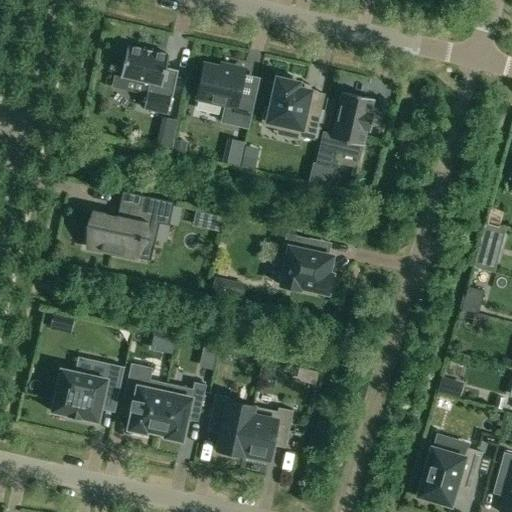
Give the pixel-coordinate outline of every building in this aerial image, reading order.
[(122,47),(119,60),(124,62),(120,77),(149,83),(144,108),(167,114),(171,98),(177,71),(166,68),(169,55),(153,51),(143,49),(127,46),(127,48),(122,47)] [(204,64),(197,98),(225,104),(221,122),(247,128),(254,98),(238,95),(244,70),(230,66),(229,69),(204,64)] [(265,108),(262,125),(278,128),(279,124),(300,129),(299,136),(314,139),(321,108),(307,105),(310,90),(297,87),(299,82),(294,81),(295,78),(282,75),(281,78),(276,77),(269,109),(265,108)] [(323,133),(316,164),(332,168),(335,152),(359,157),(362,146),(366,130),(370,131),(374,113),(370,113),(373,99),(342,92),(332,135),(323,133)] [(174,141),(171,153),(184,155),(186,144),(174,141)] [(96,212),(91,234),(101,236),(98,249),(136,257),(140,240),(154,243),(159,223),(168,225),(173,202),(141,195),(138,208),(129,206),(127,219),(116,216),(116,215),(115,215),(114,216),(108,215),(108,213),(107,213),(106,214),(96,212)] [(485,224),(481,238),(500,243),(504,229),(485,224)] [(288,247),(280,285),(299,289),(300,287),(328,293),(332,274),(328,273),(332,256),(307,250),(310,238),(286,233),(283,246),(288,247)] [(477,253),(473,267),(493,272),(496,258),(477,253)] [(213,281),(210,294),(221,296),(224,283),(213,281)] [(468,286),(461,309),(478,313),(484,291),(468,286)] [(60,369),(51,411),(67,414),(66,415),(68,416),(68,415),(80,418),(82,419),(82,418),(98,421),(104,392),(118,395),(127,351),(112,348),(106,379),(60,369)] [(131,363),(125,388),(137,391),(135,400),(132,399),(129,410),(133,410),(129,428),(145,432),(146,429),(156,432),(166,383),(150,379),(152,368),(131,363)] [(304,364),(303,374),(320,376),(322,366),(304,364)] [(441,380),(438,391),(445,393),(448,382),(441,380)] [(166,383),(156,432),(165,434),(165,436),(181,440),(186,419),(188,411),(199,414),(206,385),(194,382),(192,389),(166,383)] [(215,394),(208,424),(222,427),(220,434),(217,449),(221,450),(220,454),(237,458),(238,454),(243,455),(243,454),(253,406),(229,401),(229,397),(215,394)] [(501,401),(498,410),(505,412),(507,403),(501,401)] [(253,406),(243,454),(247,455),(246,459),(263,462),(264,458),(268,459),(272,444),(273,438),(286,441),(293,411),(278,407),(277,411),(253,406)] [(191,418),(192,441),(203,440),(202,417),(191,418)] [(432,448),(418,495),(421,496),(420,497),(433,501),(433,500),(450,505),(457,481),(473,485),(482,452),(465,447),(462,457),(432,448)] [(511,511),(511,454),(503,452),(497,476),(509,479),(500,511),(511,511)]
